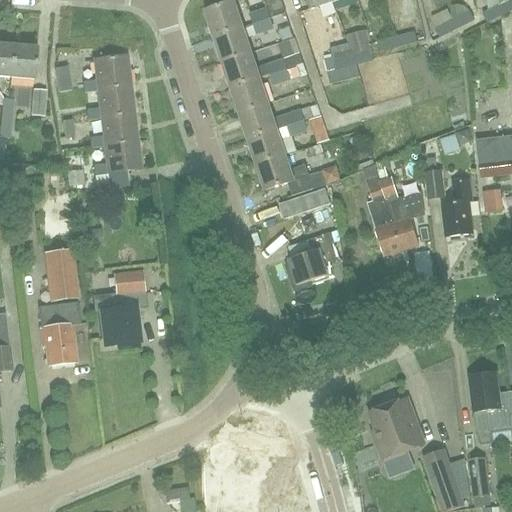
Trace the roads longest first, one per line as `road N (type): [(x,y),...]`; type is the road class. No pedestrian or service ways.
road 1 (residential): [(233,392),(257,333),(256,288),(162,0)]
road 2 (unclassified): [(299,397),(333,374),(511,299)]
road 3 (unclassified): [(33,498),(184,435),(233,392)]
